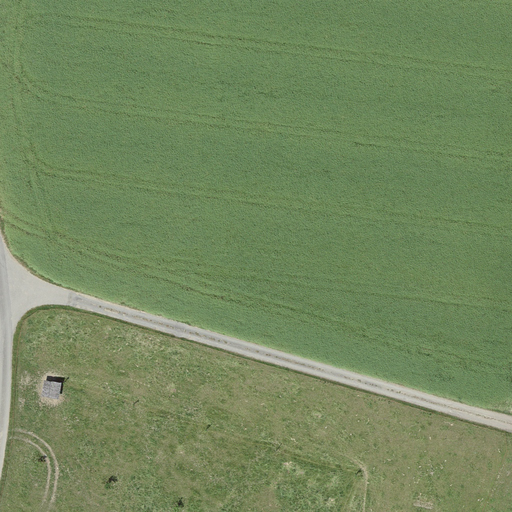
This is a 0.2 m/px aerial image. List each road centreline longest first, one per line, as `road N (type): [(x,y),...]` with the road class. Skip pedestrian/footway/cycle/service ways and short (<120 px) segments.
road 1 (unknown): [(1,276),(101,292),(511,402)]
road 2 (unclassified): [(0,457),(8,362),(0,269)]
